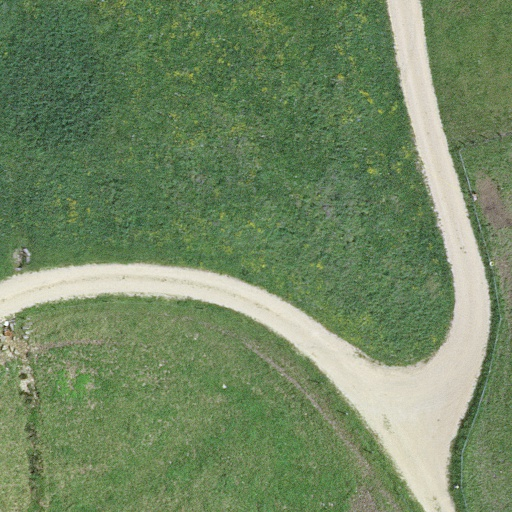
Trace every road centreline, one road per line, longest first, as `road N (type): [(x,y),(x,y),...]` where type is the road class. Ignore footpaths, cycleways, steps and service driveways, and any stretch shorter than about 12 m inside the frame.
road 1 (track): [(443,511),(396,412),(290,324),(202,284),(110,277),(24,293),(0,306)]
road 2 (track): [(396,412),(473,346),(395,0)]
